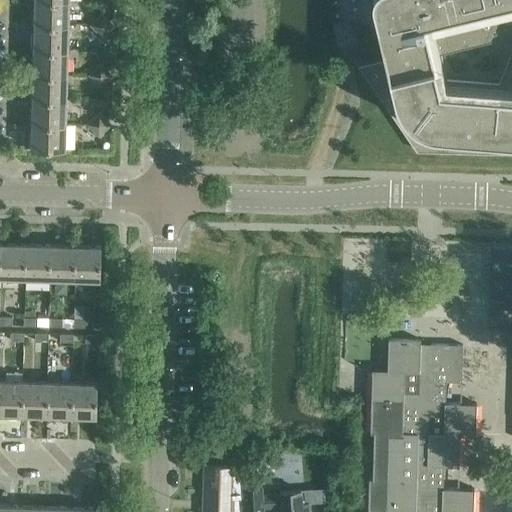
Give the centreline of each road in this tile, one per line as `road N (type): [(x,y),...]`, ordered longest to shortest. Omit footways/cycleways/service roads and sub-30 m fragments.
road 1 (tertiary): [(511,200),(161,195)]
road 2 (residential): [(154,511),(161,195)]
road 3 (tertiary): [(161,195),(166,0)]
road 4 (residential): [(0,191),(161,195)]
